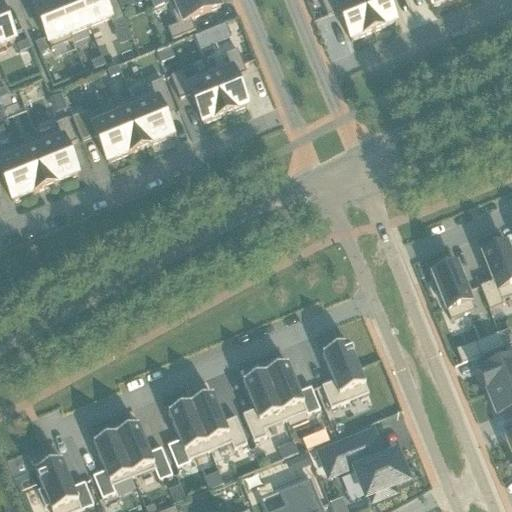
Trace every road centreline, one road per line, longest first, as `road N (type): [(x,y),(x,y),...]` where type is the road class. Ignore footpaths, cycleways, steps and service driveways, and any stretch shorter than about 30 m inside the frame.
road 1 (tertiary): [(0,375),(325,203)]
road 2 (tertiary): [(314,176),(0,347)]
road 3 (residential): [(42,437),(370,303)]
road 4 (residential): [(290,114),(0,234)]
road 5 (residential): [(485,478),(407,287)]
road 6 (residential): [(370,303),(449,493)]
road 7 (residential): [(321,77),(511,0)]
road 8 (tertiary): [(511,84),(353,157)]
road 9 (tertiary): [(366,190),(511,137)]
road 10 (residential): [(396,261),(511,214)]
road 11 (residential): [(244,0),(290,114)]
